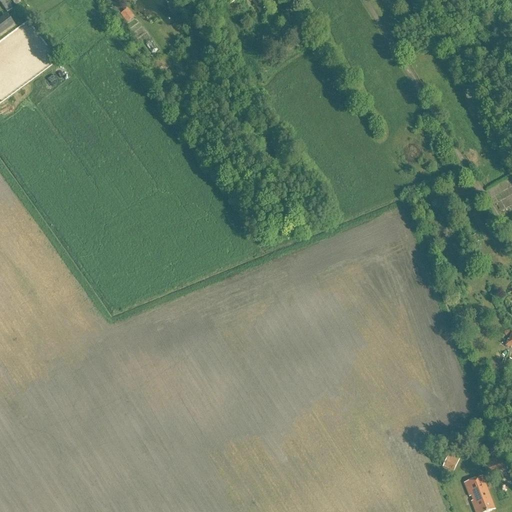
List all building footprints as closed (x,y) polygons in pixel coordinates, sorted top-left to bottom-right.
[(12,10),(5,0),(0,0),(0,3),(7,13),(12,10)] [(272,9),(275,7),(270,0),(250,0),(263,19),(273,12),(272,9)] [(0,36),(13,26),(6,16),(0,20),(0,36)] [(478,118),(476,116),(479,114),(475,107),(468,111),(472,118),(473,118),(474,120),(478,118)] [(473,245),(479,242),(476,236),(470,239),(473,245)] [(454,474),(460,461),(449,456),(443,469),(454,474)] [(503,456),(484,463),(489,477),(508,471),(503,456)] [(494,508),(483,478),(465,485),(470,498),(472,497),(473,503),(472,503),(474,511),(491,511),(491,509),(494,508)]
